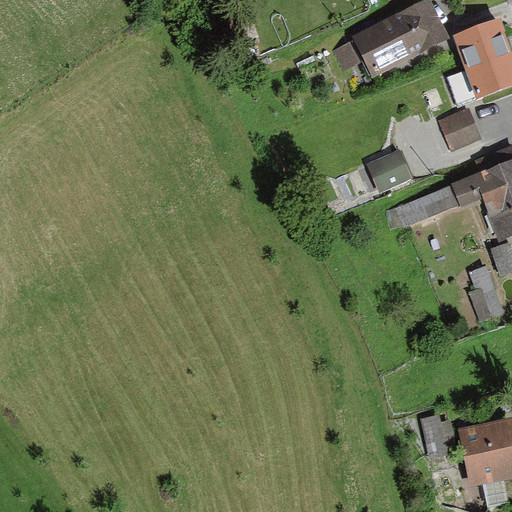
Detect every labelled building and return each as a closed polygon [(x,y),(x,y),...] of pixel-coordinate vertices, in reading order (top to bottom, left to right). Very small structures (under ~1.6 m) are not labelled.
[(370,0),(323,0),(334,25),(374,8),(370,0)] [(448,41),(430,3),(351,39),(354,45),(336,53),(343,68),(363,59),(371,77),(448,41)] [(458,110),(511,90),(511,63),(497,23),(453,40),(464,69),(445,76),(458,110)] [(450,151),(480,140),(469,110),(439,121),(450,151)] [(410,179),(399,154),(369,166),(380,192),(410,179)] [(481,201),(498,243),(511,237),(511,164),(387,214),(395,235),(481,201)] [(498,277),(511,272),(511,252),(509,246),(489,253),(498,277)] [(477,291),(469,294),(479,322),(504,314),(488,267),(471,272),(477,291)] [(439,418),(423,422),(432,457),(457,451),(450,423),(441,425),(439,418)] [(470,489),(511,479),(511,420),(459,432),(470,489)]
